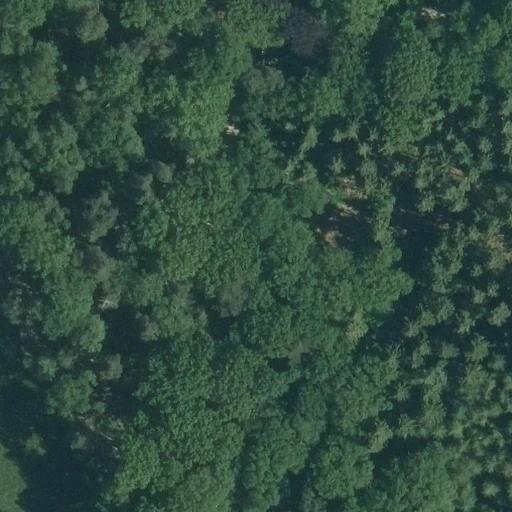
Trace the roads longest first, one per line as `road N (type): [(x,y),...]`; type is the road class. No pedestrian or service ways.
road 1 (track): [(486,0),(323,39),(267,76),(234,119),(227,176),(284,511)]
road 2 (track): [(234,119),(215,107),(184,29),(161,19),(68,23),(0,15)]
road 3 (track): [(80,511),(271,417)]
